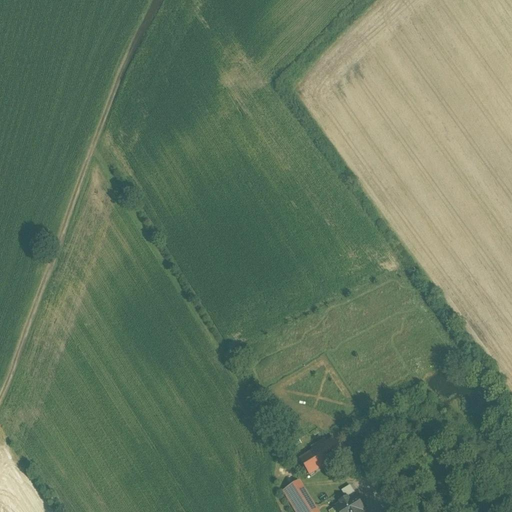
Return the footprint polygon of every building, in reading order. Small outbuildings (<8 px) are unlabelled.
[(334,439),(300,460),(309,475),(344,455),(334,439)] [(352,461),(341,467),(345,474),(356,467),(352,461)] [(330,473),(316,480),(320,487),(333,480),(330,473)] [(311,511),(294,485),(284,491),(296,511),(318,511),(317,508),(311,511)] [(350,488),(332,499),(339,511),(357,511),(363,509),(350,488)]
